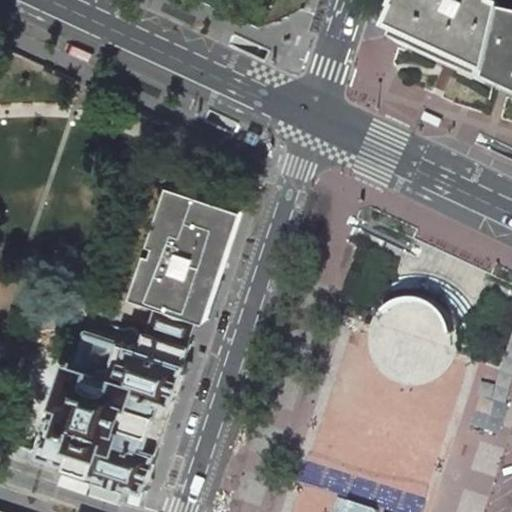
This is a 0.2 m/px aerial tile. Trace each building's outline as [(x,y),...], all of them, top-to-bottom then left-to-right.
[(413,0),(411,4),(413,5),(407,18),(409,19),(400,38),(495,81),(509,18),(510,16),(500,12),(503,6),(489,0),(413,0)] [(511,18),(509,18),(495,81),(511,89),(511,18)] [(266,135),(252,130),(248,140),(255,143),(262,146),(266,135)] [(212,195),(178,184),(142,294),(162,301),(197,313),(197,314),(203,316),(228,242),(240,205),(212,195)] [(41,450),(41,451),(147,487),(188,360),(187,360),(192,343),(188,342),(192,329),(197,314),(197,313),(162,301),(160,308),(156,318),(152,330),(148,329),(142,346),(87,328),(64,395),(73,398),(66,419),(53,414),(41,450)]
